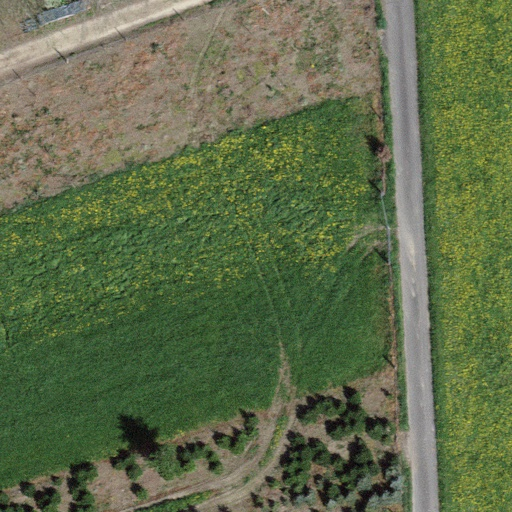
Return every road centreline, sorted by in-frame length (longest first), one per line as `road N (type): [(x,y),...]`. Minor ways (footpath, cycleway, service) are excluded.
road 1 (unclassified): [(405,511),(394,0)]
road 2 (track): [(0,45),(147,0)]
